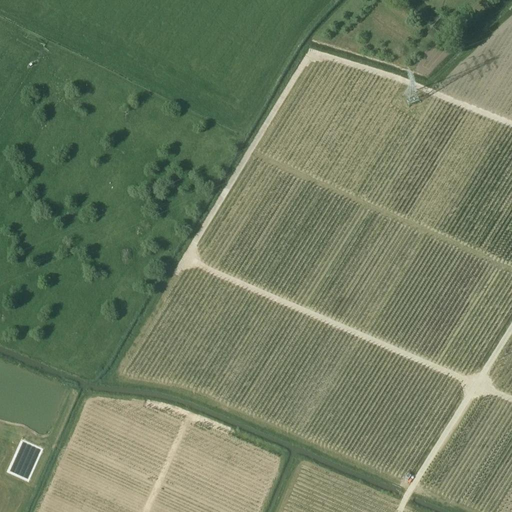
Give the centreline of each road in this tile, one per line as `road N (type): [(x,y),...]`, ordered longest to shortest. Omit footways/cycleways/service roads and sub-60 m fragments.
road 1 (track): [(179,274),(123,364),(125,380),(188,392),(468,511)]
road 2 (track): [(179,274),(310,53),(511,123)]
road 3 (track): [(511,398),(187,259)]
road 4 (track): [(398,511),(511,326)]
